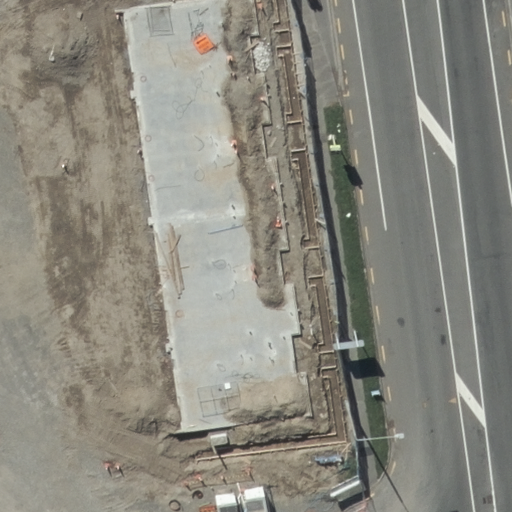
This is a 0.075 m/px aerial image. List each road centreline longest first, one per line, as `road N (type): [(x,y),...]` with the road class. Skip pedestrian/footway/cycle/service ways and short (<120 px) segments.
road 1 (tertiary): [(419,0),(484,511)]
road 2 (residential): [(100,511),(12,468),(0,402)]
